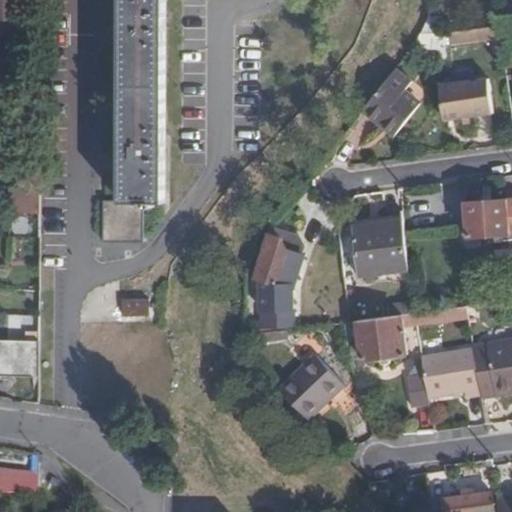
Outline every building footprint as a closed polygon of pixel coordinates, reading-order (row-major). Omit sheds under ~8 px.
[(0,0),(0,34),(41,35),(41,19),(30,19),(29,0),(0,0)] [(107,241),(144,242),(144,207),(155,207),(155,201),(166,201),(167,0),(125,0),(124,45),(122,202),(107,201),(107,241)] [(481,62),(478,40),(454,43),(453,39),(446,41),(449,57),(466,55),(468,64),(481,62)] [(419,80),(404,66),(371,107),(401,132),(426,103),(411,89),(419,80)] [(497,113),(493,79),(444,84),(448,119),(497,113)] [(41,189),(10,189),(10,215),(41,215),(41,189)] [(511,232),(511,191),(505,192),(505,198),(471,201),(471,211),(466,211),(468,232),(474,232),(474,236),(511,232)] [(412,272),(407,220),(356,225),(361,276),(412,272)] [(302,236),(277,227),(259,276),(262,277),(264,326),(293,324),(294,287),(305,257),(301,254),(305,244),(302,236)] [(511,286),(498,288),(497,273),(457,277),(460,308),(472,305),(500,303),(511,300),(511,286)] [(125,296),(124,315),(151,316),(152,297),(125,296)] [(419,313),(420,323),(473,316),(472,305),(460,308),(419,313)] [(408,314),(361,321),(367,358),(412,352),(409,324),(420,323),(419,313),(416,313),(408,314)] [(38,318),(28,318),(28,328),(38,328),(38,318)] [(282,331),(260,333),(256,340),(253,344),(283,340),(282,331)] [(0,375),(41,376),(41,340),(20,340),(0,339),(0,375)] [(424,352),(427,377),(430,400),(484,393),(478,354),(477,347),(424,352)] [(306,350),(270,383),(298,413),(335,381),(306,350)] [(484,393),(484,399),(511,395),(511,385),(507,351),(478,354),(484,393)] [(416,408),(430,407),(430,400),(427,377),(413,378),(416,408)] [(144,444),(156,460),(173,447),(159,432),(144,444)] [(0,494),(40,494),(40,477),(0,470),(0,494)] [(466,498),(448,500),(449,511),(495,511),(493,494),(476,496),(476,491),(465,492),(466,498)] [(449,511),(448,500),(436,501),(437,511),(449,511)] [(511,511),(511,501),(499,503),(500,511),(511,511)]
